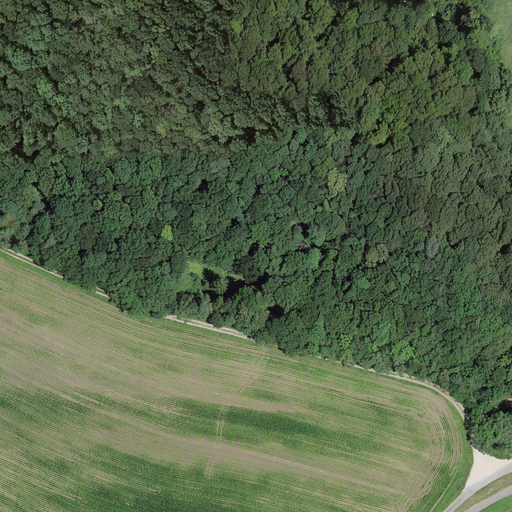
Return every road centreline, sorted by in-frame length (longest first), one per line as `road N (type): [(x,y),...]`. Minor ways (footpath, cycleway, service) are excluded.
road 1 (track): [(0,246),(134,306),(439,388),(467,419),(485,477)]
road 2 (track): [(426,0),(511,211)]
